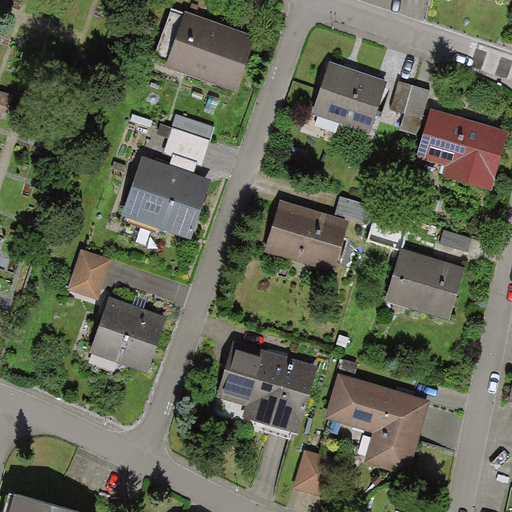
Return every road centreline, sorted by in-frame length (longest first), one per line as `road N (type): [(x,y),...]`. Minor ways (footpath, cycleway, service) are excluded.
road 1 (residential): [(145,456),(303,0)]
road 2 (residential): [(460,511),(511,253)]
road 3 (residential): [(305,0),(511,64)]
road 4 (residential): [(17,400),(145,456)]
road 5 (residential): [(145,456),(253,511)]
